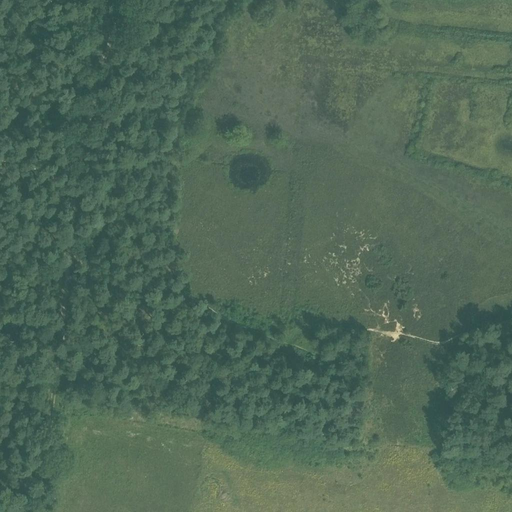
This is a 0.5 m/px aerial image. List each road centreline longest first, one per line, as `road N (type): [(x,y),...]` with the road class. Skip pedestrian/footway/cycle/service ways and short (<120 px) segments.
road 1 (track): [(67,282),(39,511)]
road 2 (track): [(115,0),(78,184)]
